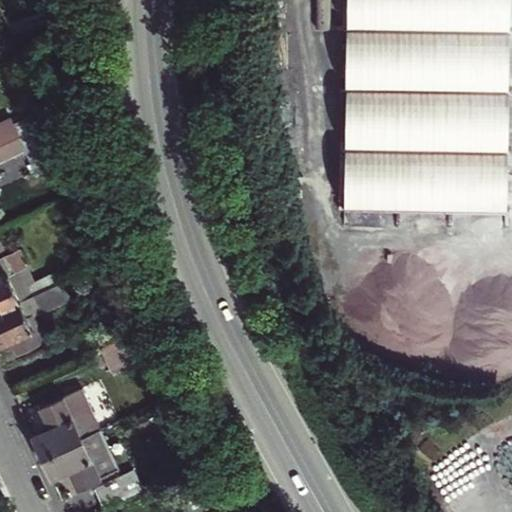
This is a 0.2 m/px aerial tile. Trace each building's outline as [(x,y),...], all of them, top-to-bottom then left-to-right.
[(348,0),(348,26),(510,30),(511,0),(348,0)] [(348,26),(347,87),(509,92),(510,30),(348,26)] [(345,150),(507,154),(509,92),(347,87),(345,150)] [(0,146),(21,137),(49,124),(43,112),(16,125),(18,130),(3,136),(2,134),(0,134),(0,146)] [(0,161),(26,149),(21,137),(0,146),(0,161)] [(345,150),(343,209),(506,213),(507,154),(345,150)] [(0,311),(63,282),(59,275),(55,277),(54,276),(27,288),(19,270),(27,266),(19,251),(0,259),(0,311)] [(124,276),(118,263),(95,274),(100,286),(124,276)] [(74,297),(67,280),(63,282),(0,311),(0,342),(11,338),(18,351),(43,340),(40,333),(35,335),(27,318),(74,297)] [(70,340),(76,353),(103,341),(97,328),(70,340)] [(142,334),(116,346),(125,366),(151,354),(142,334)] [(40,407),(49,427),(32,434),(41,454),(42,456),(99,429),(81,389),(40,407)] [(42,456),(52,477),(65,470),(71,473),(77,487),(118,468),(99,429),(42,456)] [(102,506),(141,487),(133,470),(93,488),(102,506)] [(201,511),(219,504),(204,474),(172,489),(182,511),(201,511)]
